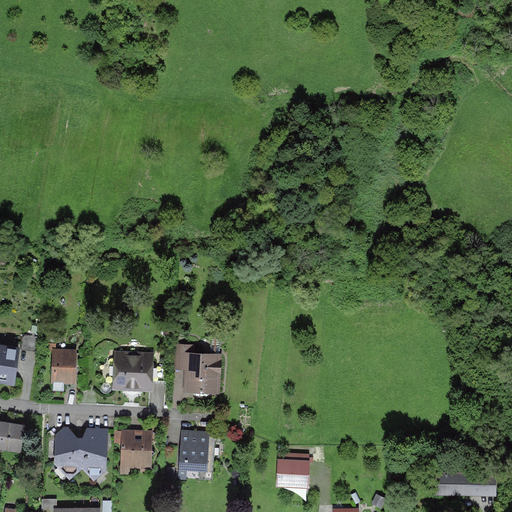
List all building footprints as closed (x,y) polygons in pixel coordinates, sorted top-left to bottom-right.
[(20,349),(0,345),(0,382),(16,384),(20,349)] [(191,345),(176,345),(176,370),(186,370),(185,393),(220,394),(221,353),(191,352),(191,345)] [(76,352),(53,351),(53,383),(75,384),(76,352)] [(155,353),(114,352),(112,389),(153,390),(155,353)] [(24,425),(0,421),(0,448),(20,451),(24,425)] [(107,470),(98,460),(106,454),(103,451),(108,446),(108,434),(97,434),(97,430),(88,429),(83,439),(79,439),(72,431),(70,433),(65,428),(57,435),(63,442),(57,448),(63,455),(56,462),(70,479),(83,467),(95,480),(107,470)] [(153,431),(116,430),(116,440),(123,440),(123,469),(152,469),(153,457),(157,454),(153,450),(153,431)] [(210,432),(181,430),(178,476),(187,477),(187,472),(200,472),(199,479),(213,480),(216,436),(210,435),(210,432)] [(308,461),(279,460),(278,487),(307,488),(308,461)] [(498,477),(437,475),(436,494),(498,496),(498,477)] [(57,499),(43,500),(43,511),(56,511),(57,510),(57,499)] [(112,511),(113,501),(104,501),(103,511),(112,511)]
